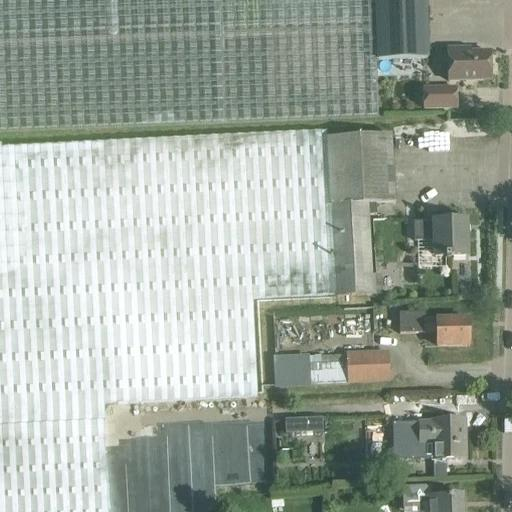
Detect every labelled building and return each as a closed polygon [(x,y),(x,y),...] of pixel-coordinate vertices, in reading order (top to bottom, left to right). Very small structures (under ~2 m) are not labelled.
[(374,4),(374,0),(0,0),(0,130),(378,118),(376,61),(427,59),(425,3),(374,4)] [(491,81),(490,53),(465,54),(465,50),(448,50),(449,82),(491,81)] [(421,89),(422,109),(454,107),(453,87),(421,89)] [(0,145),(0,144),(0,511),(108,511),(104,406),(258,399),(254,299),(335,296),(336,296),(336,297),(383,295),(382,279),(372,279),(369,216),(377,216),(376,204),(395,203),(391,136),(371,137),(330,139),(329,132),(1,148),(0,145)] [(414,223),(414,243),(434,242),(435,258),(446,258),(446,260),(450,260),(450,258),(467,257),(466,222),(414,223)] [(426,314),(400,314),(400,335),(437,334),(437,348),(449,347),(469,347),(469,320),(449,320),(437,320),(437,321),(435,321),(426,321),(426,314)] [(348,358),(349,386),(387,384),(386,357),(348,358)] [(322,419),(285,421),(286,433),(323,432),(322,419)] [(465,421),(445,421),(433,422),(433,424),(405,424),(406,446),(433,445),(434,461),(446,461),(466,461),(465,421)] [(446,461),(434,461),(434,477),(446,477),(446,461)] [(432,487),(402,488),(403,508),(411,507),(419,507),(419,511),(463,511),(463,497),(433,499),(432,487)]
